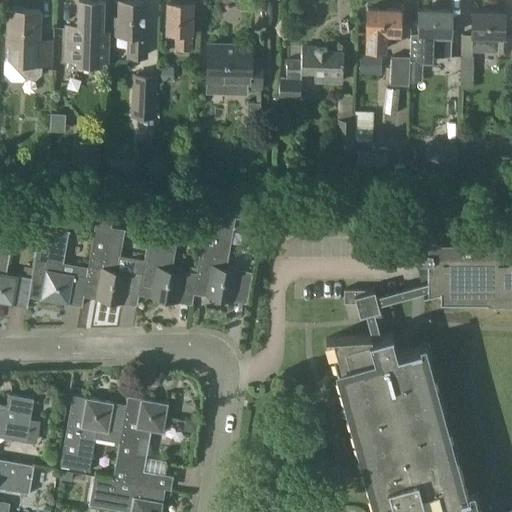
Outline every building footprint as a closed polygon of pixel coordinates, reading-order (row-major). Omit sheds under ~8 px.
[(78,0),(78,23),(66,23),(66,60),(76,60),(75,68),(101,69),(101,62),(109,62),(110,32),(102,32),(102,0),(78,0)] [(120,0),(119,33),(127,34),(126,56),(147,57),(148,32),(143,31),(144,1),(120,0)] [(192,2),(167,2),(167,32),(175,32),(175,49),(191,50),(192,32),(191,32),(192,2)] [(367,7),(366,31),(367,31),(366,48),(384,49),(385,32),(399,32),(400,8),(367,7)] [(410,33),(410,59),(417,59),(434,59),(434,55),(448,55),(449,34),(450,34),(451,9),(418,8),(418,33),(410,33)] [(39,10),(9,9),(7,75),(13,82),(24,82),(27,79),(37,80),(42,75),(43,64),(52,65),(53,38),(38,37),(39,10)] [(461,34),(460,55),(471,55),(472,49),(498,50),(498,51),(498,54),(504,54),(504,51),(510,51),(510,33),(503,34),(504,11),(472,10),(471,34),(461,34)] [(262,88),(263,57),(250,57),(250,44),(208,44),(207,93),(224,93),(225,79),(244,79),(244,87),(262,88)] [(286,76),(279,76),(278,96),(300,97),(301,74),(316,74),(316,81),(342,82),(343,51),(328,51),(328,47),(314,46),(314,49),(306,48),(306,46),(301,46),(301,58),(287,58),(286,76)] [(360,54),(359,73),(380,73),(381,54),(360,54)] [(392,57),(389,84),(404,85),(406,58),(392,57)] [(134,73),(133,116),(157,117),(159,74),(134,73)] [(377,114),(391,114),(392,87),(378,87),(377,114)] [(339,92),(338,148),(355,148),(356,92),(339,92)] [(247,102),(247,112),(260,113),(260,102),(247,102)] [(50,112),(50,130),(64,131),(65,113),(50,112)] [(289,113),(278,112),(277,137),(289,138),(289,113)] [(80,168),(80,181),(100,181),(100,168),(100,142),(80,142),(80,161),(80,168)] [(427,143),(426,167),(455,169),(456,145),(427,143)] [(109,158),(108,181),(137,181),(137,158),(109,158)] [(16,178),(33,180),(34,162),(17,161),(16,178)] [(80,168),(80,161),(49,161),(49,181),(80,181),(80,168)] [(148,180),(146,195),(155,197),(158,182),(148,180)] [(193,288),(194,288),(206,290),(205,293),(233,298),(234,296),(247,298),(252,271),(226,267),(239,199),(210,194),(196,273),(193,288)] [(87,266),(83,291),(84,291),(95,293),(95,296),(123,301),(123,298),(137,301),(139,290),(138,290),(141,274),(115,269),(123,228),(110,226),(114,202),(113,202),(114,197),(100,195),(95,223),(87,266)] [(28,292),(31,276),(6,272),(13,231),(14,230),(16,219),(0,216),(0,301),(13,304),(13,303),(26,305),(29,292),(28,292)] [(193,288),(196,273),(171,268),(179,227),(150,221),(141,274),(138,290),(139,290),(151,292),(150,295),(178,300),(178,297),(192,300),(194,288),(193,288)] [(393,221),(393,254),(414,254),(414,235),(496,235),(496,222),(393,221)] [(83,291),(87,266),(62,261),(68,229),(40,225),(31,276),(28,292),(29,292),(41,294),(40,298),(68,302),(68,300),(82,303),(84,291),(83,291)] [(310,239),(310,257),(369,256),(369,238),(310,239)] [(511,246),(419,246),(419,257),(428,257),(427,288),(423,289),(423,290),(438,287),(438,286),(440,286),(440,297),(511,297),(511,246)] [(372,290),(347,289),(347,303),(360,303),(363,315),(367,314),(383,309),(378,289),(372,291),(372,290)] [(372,334),(330,339),(376,511),(478,511),(477,505),(473,506),(469,492),(465,493),(425,344),(397,351),(392,331),(372,336),(372,334)] [(0,432),(26,437),(33,397),(8,393),(6,404),(0,402),(0,432)] [(115,465),(125,405),(112,403),(113,401),(85,396),(84,399),(71,397),(59,465),(88,470),(95,428),(120,433),(114,465),(115,465)] [(139,400),(126,398),(113,478),(125,480),(153,485),(155,471),(143,469),(150,429),(162,431),(168,402),(140,397),(139,400)] [(33,464),(0,457),(0,486),(28,492),(33,464)] [(93,474),(88,503),(130,511),(129,511),(159,511),(162,500),(159,499),(161,487),(153,485),(125,480),(113,478),(93,474)] [(7,511),(9,503),(0,500),(0,511),(7,511)]
